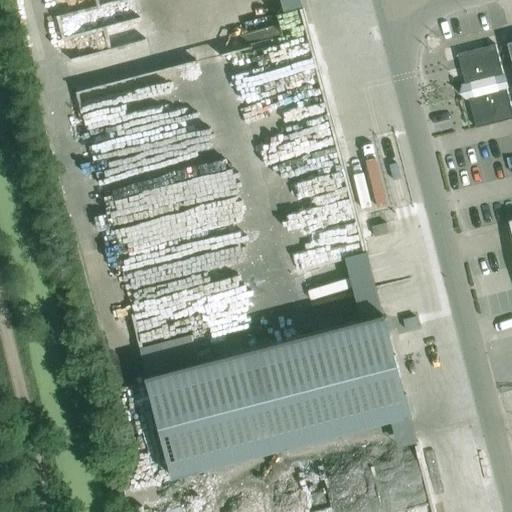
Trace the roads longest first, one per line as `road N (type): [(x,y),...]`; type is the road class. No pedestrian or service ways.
road 1 (unclassified): [(511,510),(386,25)]
road 2 (unclassified): [(51,511),(0,301)]
